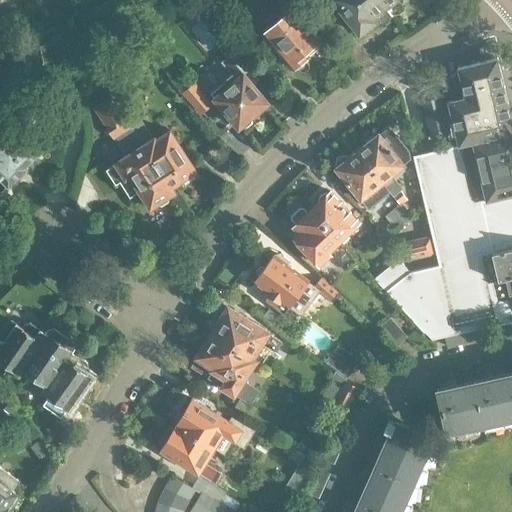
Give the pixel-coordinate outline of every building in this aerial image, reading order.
[(124,12),(119,0),(106,0),(84,9),(92,28),(113,19),(112,17),(124,12)] [(309,69),(308,63),(305,59),(322,45),(292,9),(298,4),(294,0),(278,0),(288,12),(263,33),(293,69),(296,66),(300,70),(305,72),(309,69)] [(381,0),(332,0),(360,35),(376,23),(379,27),(385,26),(391,22),(393,15),(381,0)] [(381,0),(393,15),(399,15),(406,10),(407,5),(404,1),(404,0),(381,0)] [(122,59),(144,44),(128,20),(106,35),(122,59)] [(83,23),(68,31),(75,47),(92,39),(83,23)] [(39,69),(65,64),(59,36),(33,42),(39,69)] [(254,117),(268,105),(253,87),(258,82),(234,52),(225,60),(236,73),(210,94),(238,129),(241,127),(247,126),(252,122),(254,117)] [(442,102),(448,132),(454,131),(457,146),(511,132),(511,120),(498,58),(457,67),(464,97),(442,102)] [(194,82),(183,91),(206,123),(217,114),(194,82)] [(131,126),(112,96),(94,108),(105,126),(105,131),(109,136),(113,137),(126,157),(106,170),(116,185),(119,183),(129,198),(140,191),(151,208),(155,205),(162,206),(169,201),(170,195),(174,192),(141,140),(137,134),(146,128),(141,120),(131,126)] [(448,132),(442,102),(441,97),(422,101),(430,136),(448,132)] [(18,117),(17,116),(11,122),(7,118),(0,124),(0,190),(2,191),(8,185),(9,186),(27,167),(26,165),(40,151),(37,148),(43,141),(42,140),(43,139),(42,136),(23,117),(18,117)] [(396,139),(389,130),(386,130),(380,135),(379,133),(378,134),(376,132),(371,131),(363,137),(364,142),(366,144),(358,151),(385,185),(393,195),(401,204),(407,199),(399,189),(401,187),(394,178),(391,175),(404,164),(390,146),(396,141),(396,139)] [(150,134),(141,140),(174,192),(175,192),(173,188),(181,183),(183,187),(199,176),(169,132),(154,141),(150,134)] [(436,254),(439,265),(511,247),(511,132),(457,146),(413,156),(427,213),(426,213),(428,219),(430,229),(431,235),(436,254)] [(385,185),(358,151),(349,157),(347,154),(343,153),(336,159),(336,164),(338,167),(337,168),(362,199),(375,189),(377,192),(385,185)] [(320,200),(310,209),(339,240),(359,222),(330,191),(328,193),(323,192),(319,196),(320,200)] [(339,240),(310,209),(308,211),(304,207),(300,206),(292,214),(292,218),(296,223),(293,226),(300,234),(295,239),(318,264),(330,253),(327,251),(339,240)] [(436,254),(431,235),(394,244),(398,259),(401,262),(436,254)] [(472,331),(505,324),(505,323),(511,321),(511,247),(439,265),(410,272),(385,291),(418,327),(429,338),(429,339),(440,338),(443,338),(442,336),(456,333),(471,329),(472,331)] [(330,301),(336,295),(338,293),(321,278),(314,286),(288,266),(291,262),(283,256),(280,260),(273,255),(254,279),(269,290),(266,293),(265,301),(273,306),(284,315),(290,307),(301,316),(320,291),(330,301)] [(374,278),(385,291),(410,272),(398,259),(374,278)] [(211,334),(252,359),(262,344),(274,352),(281,340),(228,307),(219,321),(214,321),(209,328),(211,334)] [(390,317),(380,326),(397,346),(408,337),(407,336),(390,317)] [(0,360),(4,363),(13,369),(40,329),(26,319),(21,327),(12,320),(0,336),(0,360)] [(13,369),(18,373),(20,374),(23,369),(34,377),(64,335),(54,327),(49,328),(46,333),(40,329),(13,369)] [(415,345),(429,338),(418,327),(407,336),(408,337),(415,345)] [(456,333),(459,344),(472,341),(470,331),(472,331),(471,329),(456,333)] [(446,347),(459,344),(456,333),(442,336),(443,338),(444,337),(446,347)] [(255,361),(252,359),(211,334),(208,340),(202,340),(196,348),(199,353),(191,367),(251,404),(259,391),(243,381),(255,361)] [(64,335),(34,377),(45,385),(42,390),(49,396),(77,355),(72,352),(75,347),(75,342),(64,335)] [(337,345),(325,361),(347,378),(359,363),(337,345)] [(68,409),(91,376),(95,372),(89,368),(89,364),(77,355),(49,396),(68,409)] [(511,371),(436,388),(446,432),(511,417),(511,371)] [(344,384),(332,378),(321,397),(334,404),(332,407),(344,413),(357,389),(345,382),(344,384)] [(176,424),(215,448),(223,453),(232,439),(244,446),(254,430),(232,417),(229,421),(192,398),(183,412),(179,412),(175,418),(177,421),(176,424)] [(27,418),(14,428),(6,435),(12,443),(24,434),(29,442),(40,434),(27,418)] [(404,511),(405,503),(411,504),(413,485),(418,486),(421,468),(426,469),(428,449),(405,439),(410,429),(399,424),(401,421),(395,418),(393,423),(387,420),(382,430),(389,433),(354,511),(404,511)] [(168,436),(160,450),(199,474),(192,489),(194,490),(201,494),(203,491),(235,511),(240,502),(224,493),(225,490),(216,484),(223,473),(206,463),(215,448),(176,424),(174,426),(170,426),(166,433),(168,436)] [(317,459),(324,447),(305,435),(298,447),(317,459)] [(331,446),(339,450),(344,440),(335,436),(331,446)] [(334,461),(339,450),(331,446),(326,457),(334,461)] [(18,479),(0,466),(0,511),(5,511),(10,506),(13,508),(20,498),(17,496),(19,493),(11,488),(18,479)] [(316,480),(324,484),(329,473),(321,469),(316,480)] [(164,490),(188,500),(194,490),(192,489),(172,477),(164,490)] [(319,496),(324,484),(316,480),(311,492),(319,496)] [(158,503),(184,511),(188,500),(164,490),(158,503)] [(205,511),(214,499),(203,492),(191,511),(205,511)] [(219,511),(224,505),(214,499),(205,511),(219,511)] [(155,511),(183,511),(184,511),(158,503),(156,510),(155,511)]
